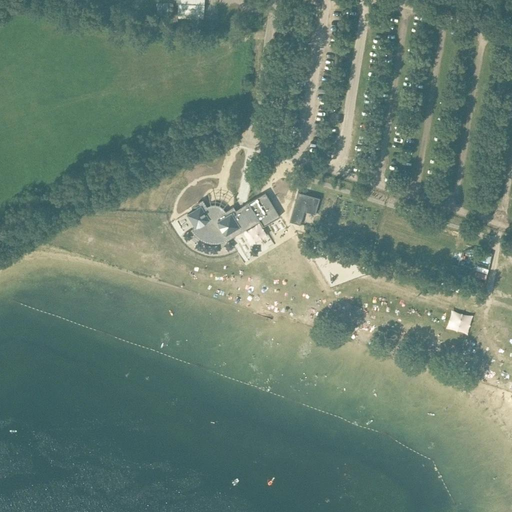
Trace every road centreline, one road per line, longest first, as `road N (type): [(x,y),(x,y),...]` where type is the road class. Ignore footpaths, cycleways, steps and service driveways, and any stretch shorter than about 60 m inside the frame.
road 1 (unclassified): [(511,228),(251,143),(274,0)]
road 2 (unclassified): [(511,43),(451,16),(372,0)]
road 3 (unknown): [(500,224),(484,324),(490,343),(511,353)]
